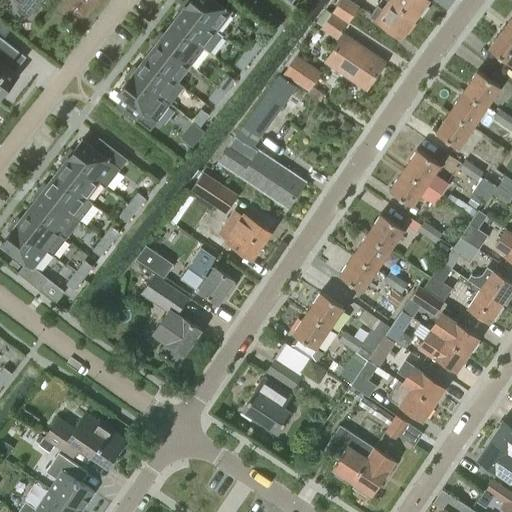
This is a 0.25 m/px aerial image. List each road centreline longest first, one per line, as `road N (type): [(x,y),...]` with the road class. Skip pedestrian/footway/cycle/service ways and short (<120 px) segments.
road 1 (residential): [(177,428),(474,0)]
road 2 (residential): [(177,428),(0,299)]
road 3 (residential): [(0,158),(124,0)]
road 4 (residential): [(408,511),(511,362)]
road 5 (residential): [(301,511),(177,428)]
